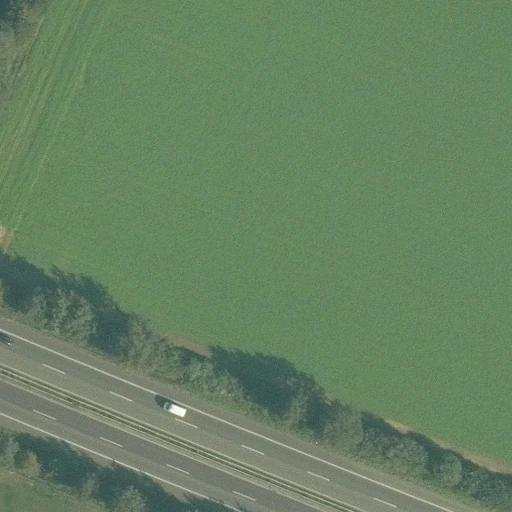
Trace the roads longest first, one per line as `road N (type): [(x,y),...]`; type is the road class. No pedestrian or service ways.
road 1 (motorway): [(402,511),(0,346)]
road 2 (motorway): [(0,395),(280,511)]
